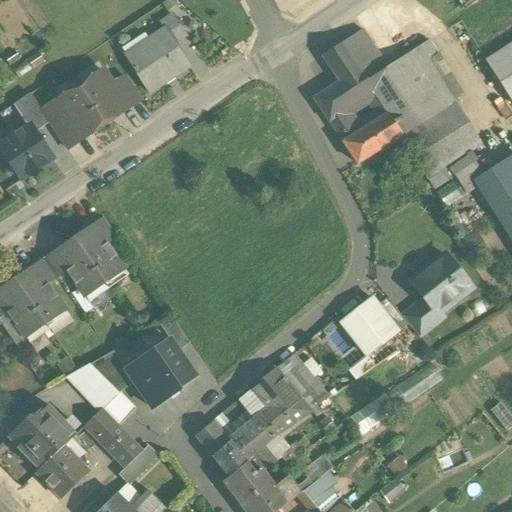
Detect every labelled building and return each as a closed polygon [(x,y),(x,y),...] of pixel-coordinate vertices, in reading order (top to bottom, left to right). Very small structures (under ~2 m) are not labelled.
[(173,16),(160,24),(165,32),(166,31),(174,44),(186,36),(173,16)] [(165,32),(125,58),(149,94),(190,67),(174,44),(166,31),(165,32)] [(387,69),(362,32),(342,45),(367,82),(387,69)] [(436,55),(428,42),(419,48),(427,61),(436,55)] [(511,44),(486,61),(511,102),(511,44)] [(367,82),(342,45),(321,58),(338,84),(326,92),(341,115),(372,95),(386,116),(401,139),(455,103),(427,61),(419,48),(387,69),(367,82)] [(112,86),(104,74),(80,90),(104,127),(128,111),(128,110),(112,86)] [(140,102),(125,78),(112,86),(128,110),(140,102)] [(80,90),(54,108),(62,120),(78,143),(77,143),(78,144),(104,127),(80,90)] [(341,115),(326,92),(313,101),(328,124),(341,115)] [(49,124),(30,95),(13,106),(28,129),(30,128),(34,134),(49,124)] [(455,103),(401,139),(428,179),(447,167),(466,154),(482,144),(455,103)] [(351,130),(341,115),(328,124),(342,145),(378,121),(374,115),(351,130)] [(378,121),(342,145),(357,168),(401,139),(386,116),(378,121)] [(78,143),(62,120),(51,127),(67,150),(77,143),(78,143)] [(28,129),(20,134),(11,133),(10,141),(0,147),(0,148),(22,181),(52,161),(34,134),(30,128),(28,129)] [(466,154),(447,167),(457,181),(467,197),(478,190),(473,182),(481,176),(466,154)] [(478,190),(511,244),(511,156),(481,176),(473,182),(478,190)] [(457,181),(437,194),(447,209),(467,197),(457,181)] [(118,239),(103,219),(90,228),(93,232),(94,234),(97,232),(107,246),(118,239)] [(97,232),(94,234),(93,232),(77,244),(105,285),(125,272),(107,246),(97,232)] [(475,236),(460,246),(467,258),(483,247),(475,236)] [(77,244),(59,256),(60,257),(57,259),(67,274),(85,299),(105,285),(77,244)] [(56,251),(44,260),(58,280),(67,274),(57,259),(60,257),(59,256),(56,251)] [(470,287),(445,257),(412,284),(425,300),(436,314),(438,313),(470,287)] [(58,280),(44,260),(30,269),(34,274),(34,275),(37,273),(48,287),(58,280)] [(37,273),(34,275),(34,274),(17,285),(46,326),(65,313),(48,287),(37,273)] [(46,326),(17,285),(0,297),(1,298),(0,298),(0,302),(8,315),(26,340),(46,326)] [(0,296),(0,320),(8,315),(0,302),(0,298),(1,298),(0,297),(0,296)] [(387,299),(377,306),(372,299),(340,324),(367,358),(408,326),(387,299)] [(425,300),(403,318),(419,339),(442,319),(438,313),(436,314),(425,300)] [(172,344),(178,353),(189,346),(173,320),(161,328),(172,344)] [(172,344),(127,372),(152,411),(196,382),(178,353),(172,344)] [(328,400),(294,356),(276,370),(311,413),(328,400)] [(119,394),(90,366),(66,379),(100,413),(101,412),(119,394)] [(361,436),(442,381),(431,366),(350,420),(361,436)] [(276,370),(238,401),(255,422),(261,417),(277,438),(311,413),(276,370)] [(76,436),(46,405),(31,420),(29,418),(8,439),(40,471),(64,448),(72,440),(76,436)] [(511,423),(499,406),(490,412),(504,433),(511,427),(511,423)] [(101,412),(100,413),(85,427),(126,469),(141,454),(101,412)] [(229,444),(229,445),(213,457),(229,478),(240,470),(253,459),(251,457),(277,438),(261,417),(255,422),(229,444)] [(213,423),(198,435),(197,438),(213,457),(229,445),(229,444),(213,423)] [(301,458),(284,437),(272,446),(289,468),(301,458)] [(85,454),(72,440),(64,448),(77,462),(85,454)] [(126,469),(118,476),(129,486),(158,457),(148,447),(141,454),(126,469)] [(77,462),(64,448),(40,471),(36,474),(61,500),(88,474),(77,462)] [(301,458),(289,468),(293,474),(305,464),(301,458)] [(284,481),(274,489),(288,506),(319,481),(305,464),(293,474),(284,481)] [(293,474),(289,468),(280,475),(284,481),(293,474)] [(257,493),(240,470),(229,478),(225,482),(243,505),(257,493)] [(348,511),(327,485),(308,499),(318,511),(348,511)] [(136,502),(123,488),(116,496),(129,510),(136,502)] [(274,489),(261,499),(257,493),(243,505),(248,511),(280,511),(288,506),(274,489)] [(136,502),(129,510),(130,511),(154,511),(161,505),(147,492),(136,502)] [(116,496),(99,511),(130,511),(129,510),(116,496)]
